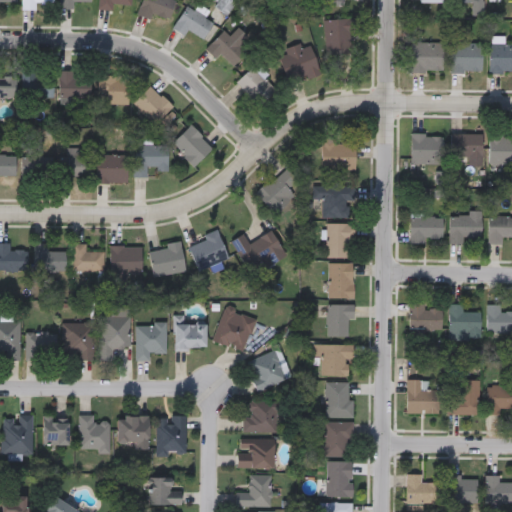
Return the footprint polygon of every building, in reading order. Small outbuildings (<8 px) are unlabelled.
[(20,0),(0,0),(0,10),(2,11),(2,3),(20,3),(20,0)] [(21,8),(21,0),(34,0),(34,8),(21,8)] [(76,3),(95,3),(94,0),(63,0),(63,10),(76,10),(76,3)] [(111,2),(111,9),(98,8),(98,0),(130,0),(130,2),(111,2)] [(149,18),(135,13),(140,0),(174,0),(168,17),(151,11),(149,18)] [(212,22),(201,38),(187,27),(181,35),(170,26),(186,4),(212,22)] [(245,50),(231,64),(220,53),(215,58),(204,47),(223,28),(245,50)] [(442,41),(442,70),(410,70),(410,41),(442,41)] [(481,41),(481,70),(449,70),(449,41),(481,41)] [(511,71),(488,71),(488,42),(511,42),(511,71)] [(290,81),(280,54),(308,44),(318,71),(290,81)] [(257,107),(233,83),(250,65),(274,89),(257,107)] [(52,96),(22,96),(22,70),(52,70),(52,96)] [(0,74),(16,74),(16,96),(0,96),(0,74)] [(89,97),(58,97),(58,74),(89,74),(89,97)] [(97,93),(97,74),(128,74),(128,103),(105,103),(105,93),(97,93)] [(131,102),(149,84),(171,106),(153,124),(131,102)] [(171,142),(189,124),(211,146),(193,165),(171,142)] [(481,132),(481,155),(450,155),(450,132),(481,132)] [(410,133),(443,133),(443,162),(410,162),(410,133)] [(511,163),(487,163),(487,134),(511,134),(511,163)] [(335,138),(335,142),(354,142),(354,169),(320,169),(320,138),(335,138)] [(132,176),(132,144),(167,144),(166,168),(146,168),(146,176),(132,176)] [(56,155),(66,154),(66,148),(78,147),(78,154),(89,154),(90,174),(71,174),(71,182),(57,182),(56,155)] [(125,181),(95,181),(95,153),(125,153),(125,181)] [(0,154),(15,154),(15,183),(0,183),(0,154)] [(50,155),(50,181),(20,181),(20,155),(50,155)] [(254,193),(282,165),(296,179),(287,187),(292,193),(273,212),(254,193)] [(322,215),(321,199),(311,199),(310,186),(347,183),(349,213),(322,215)] [(461,235),(461,242),(448,242),(448,212),(467,212),(467,210),(480,210),(480,235),(461,235)] [(441,215),(441,239),(408,239),(408,215),(441,215)] [(511,235),(500,235),(500,241),(487,241),(487,215),(511,215),(511,235)] [(325,256),(325,222),(351,222),(351,256),(325,256)] [(248,275),(229,239),(242,233),(247,242),(270,229),(284,256),(248,275)] [(187,243),(218,233),(226,258),(195,268),(187,243)] [(165,246),(165,242),(179,240),(183,270),(151,275),(147,249),(165,246)] [(0,269),(0,241),(8,241),(8,248),(24,248),(24,269),(0,269)] [(46,250),(64,250),(64,269),(32,269),(32,241),(46,241),(46,250)] [(71,270),(71,242),(84,242),(84,250),(102,250),(102,270),(71,270)] [(108,244),(140,244),(140,273),(108,273),(108,244)] [(326,297),(326,261),(351,261),(351,297),(326,297)] [(423,301),(423,307),(439,307),(439,328),(407,328),(407,301),(423,301)] [(325,335),(325,303),(349,303),(349,335),(325,335)] [(447,338),(447,303),(461,303),(461,311),(479,311),(479,338),(447,338)] [(498,303),(498,310),(511,310),(511,331),(485,331),(485,303),(498,303)] [(253,318),(243,349),(211,339),(221,308),(253,318)] [(97,316),(129,316),(129,346),(112,346),(112,359),(97,359),(97,316)] [(17,359),(3,359),(3,351),(0,351),(0,319),(18,319),(17,359)] [(92,358),(61,358),(61,321),(92,321),(92,358)] [(173,348),(173,321),(205,321),(205,348),(173,348)] [(165,351),(147,351),(147,359),(134,359),(134,322),(165,322),(165,351)] [(24,332),(54,332),(54,359),(24,359),(24,332)] [(318,374),(318,343),(349,343),(349,374),(318,374)] [(243,361),(276,347),(289,376),(256,390),(243,361)] [(404,412),(404,378),(422,378),(422,388),(437,388),(437,412),(404,412)] [(477,379),(477,412),(446,412),(446,396),(457,396),(457,379),(477,379)] [(323,416),(323,381),(347,381),(347,398),(351,398),(351,416),(323,416)] [(511,411),(484,411),(484,385),(511,385),(511,411)] [(240,430),(240,414),(247,414),(247,399),(278,399),(278,430),(240,430)] [(92,414),(92,421),(108,421),(108,450),(77,450),(77,414),(92,414)] [(31,454),(0,454),(0,415),(31,415),(31,454)] [(41,443),(41,415),(68,415),(68,443),(41,443)] [(116,442),(116,415),(147,415),(147,448),(133,448),(133,442),(116,442)] [(154,454),(154,415),(184,415),(184,454),(154,454)] [(349,421),(349,454),(322,454),(322,421),(349,421)] [(272,439),(272,466),(236,466),(236,439),(272,439)] [(324,495),(324,460),(350,460),(350,495),(324,495)] [(420,481),(438,481),(438,501),(404,501),(404,472),(420,472),(420,481)] [(269,505),(234,505),(234,490),(246,490),(246,473),(269,473),(269,505)] [(476,501),(444,501),(444,474),(476,474),(476,501)] [(511,503),(483,503),(483,474),(499,474),(499,480),(511,480),(511,503)] [(148,503),(148,476),(173,476),(173,486),(180,486),(180,503),(148,503)] [(47,511),(43,508),(55,494),(76,511),(47,511)] [(1,511),(1,497),(27,497),(27,511),(1,511)] [(318,511),(318,502),(349,500),(349,511),(318,511)]
